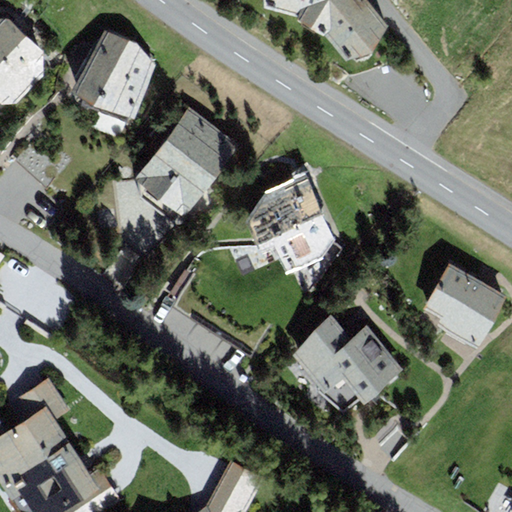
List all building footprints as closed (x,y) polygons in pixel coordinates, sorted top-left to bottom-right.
[(373,52),(390,28),(366,0),(267,0),(276,2),(274,7),(302,15),(299,20),(324,37),(346,62),(373,52)] [(17,104),(44,77),(43,51),(10,18),(0,18),(0,102),(17,104)] [(136,119),(156,65),(136,42),(104,30),(72,93),(94,107),(136,119)] [(187,216),(241,145),(190,107),(136,179),(187,216)] [(321,258),(334,240),(307,176),(268,192),(249,221),(262,252),(277,246),(288,272),(321,258)] [(507,296),(449,265),(425,308),(442,318),(439,324),(480,347),(507,296)] [(365,403),(404,370),(366,326),(351,338),(333,317),(292,353),(326,392),(343,378),(365,403)] [(0,465),(0,480),(3,485),(71,443),(54,416),(67,408),(49,378),(18,397),(31,418),(8,432),(0,419),(0,465),(0,466),(0,465)] [(93,478),(71,443),(3,485),(12,500),(21,494),(32,511),(105,511),(121,502),(102,472),(93,478)] [(197,511),(244,511),(264,479),(231,460),(205,506),(197,511)]
